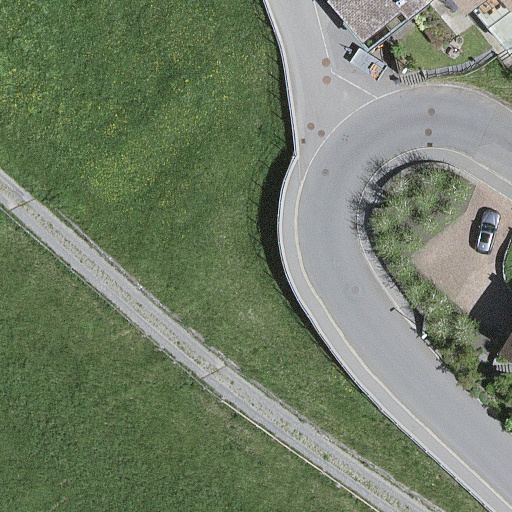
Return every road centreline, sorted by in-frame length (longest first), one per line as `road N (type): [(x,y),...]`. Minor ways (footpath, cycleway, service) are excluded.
road 1 (track): [(0,184),(213,370),(408,511)]
road 2 (residential): [(511,475),(385,345),(339,274),(326,212),(332,184),(359,147)]
road 3 (residential): [(359,147),(422,116),(476,126),(511,146)]
road 4 (residential): [(359,147),(318,95),(291,0)]
